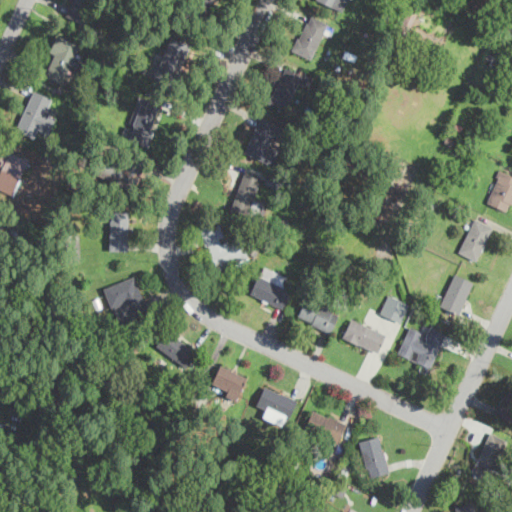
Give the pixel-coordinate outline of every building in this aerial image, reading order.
[(71,0),(66,14),(84,21),(92,0),(71,0)] [(213,0),(193,0),(190,12),(208,17),(213,0)] [(346,0),(319,0),(342,10),(346,0)] [(293,50),(312,58),(327,20),(307,12),(293,50)] [(65,82),(80,42),(57,34),(42,74),(65,82)] [(155,76),(175,84),(190,44),(170,36),(155,76)] [(304,73),(285,65),(269,101),(288,109),(304,73)] [(55,116),(46,112),(53,97),(34,88),(18,123),(46,136),(55,116)] [(139,94),(121,139),(143,148),(162,104),(139,94)] [(273,143),(281,124),(259,115),(244,152),(273,163),(280,146),(273,143)] [(5,151),(0,163),(0,190),(13,196),(29,161),(5,151)] [(132,180),(132,161),(101,161),(101,180),(132,180)] [(486,201),(510,211),(511,206),(511,173),(499,168),(486,201)] [(262,175),(244,169),(231,208),(255,216),(260,200),(254,198),(262,175)] [(128,211),(109,211),(109,250),(128,250),(128,211)] [(493,225),(474,216),(458,251),(477,260),(493,225)] [(243,260),(236,238),(225,241),(219,220),(200,226),(212,269),(243,260)] [(290,289),(282,285),(287,275),(262,264),(250,293),(282,307),(290,289)] [(458,312),(473,280),(455,272),(440,304),(458,312)] [(136,278),(106,286),(115,322),(146,314),(136,278)] [(409,303),(388,294),(380,312),(401,322),(409,303)] [(297,315),(330,331),(339,311),(307,296),(297,315)] [(385,332),(350,318),(342,336),(377,351),(385,332)] [(427,332),(410,324),(398,353),(430,367),(445,332),(430,325),(427,332)] [(156,344),(186,367),(197,352),(167,329),(156,344)] [(247,376),(220,364),(210,386),(237,398),(247,376)] [(265,409),(263,415),(285,425),(296,399),(264,385),(256,404),(265,409)] [(511,421),(511,388),(509,387),(499,417),(511,421)] [(305,430),(335,440),(342,420),(312,409),(305,430)] [(478,457),(495,465),(507,439),(490,431),(478,457)] [(369,476),(389,470),(379,435),(359,441),(369,476)] [(475,511),(475,502),(457,504),(457,511),(475,511)]
